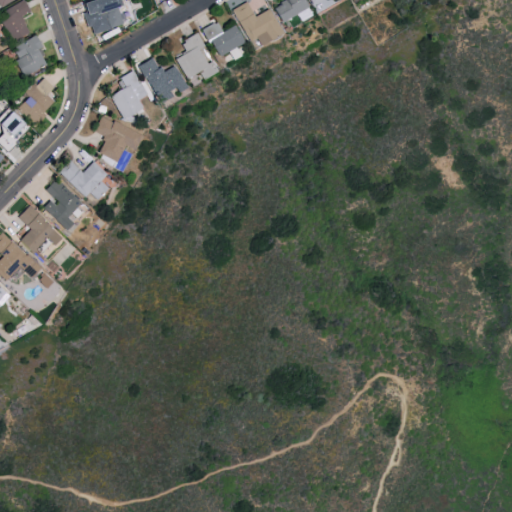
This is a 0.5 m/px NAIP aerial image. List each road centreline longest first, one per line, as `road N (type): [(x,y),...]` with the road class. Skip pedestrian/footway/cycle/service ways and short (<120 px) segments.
road 1 (residential): [(0,206),(66,137),(82,106),(82,79)]
road 2 (residential): [(82,79),(217,0)]
